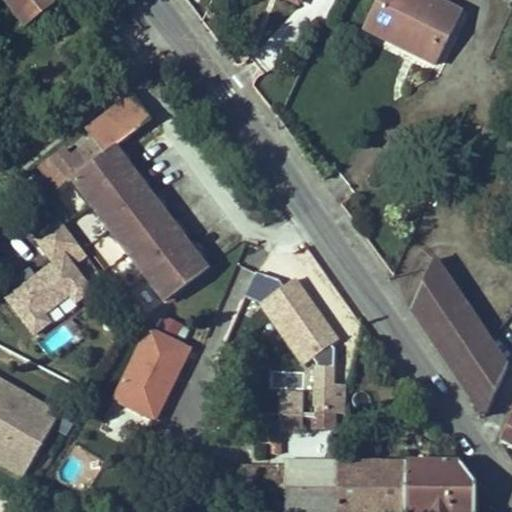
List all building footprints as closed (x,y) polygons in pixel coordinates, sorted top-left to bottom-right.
[(5,0),(25,26),(32,20),(16,0),(5,0)] [(16,0),(32,20),(57,1),(56,0),(16,0)] [(462,14),(434,0),(377,0),(363,29),(436,65),(462,14)] [(72,180),(164,301),(207,269),(115,148),(151,120),(133,96),(87,130),(95,141),(59,168),(69,182),(72,180)] [(57,191),(69,182),(59,168),(47,178),(57,191)] [(76,267),(87,258),(59,220),(35,238),(55,264),(9,299),(36,334),(52,322),(46,314),(72,295),(78,303),(94,291),(76,267)] [(434,260),(410,309),(484,417),(509,367),(434,260)] [(261,272),(253,292),(272,300),(280,279),(261,272)] [(339,337),(297,276),(259,302),(300,363),(339,337)] [(48,354),(74,337),(65,324),(39,341),(48,354)] [(111,401),(157,422),(193,345),(147,324),(111,401)] [(314,411),(314,430),(333,431),(334,413),(345,413),(346,385),(334,385),(334,368),(315,368),(315,396),(314,411)] [(59,415),(0,380),(0,462),(24,476),(59,415)] [(281,396),(280,430),(304,430),(304,411),(304,396),(281,396)] [(315,396),(304,396),(304,411),(314,411),(315,396)] [(511,418),(500,443),(511,448),(511,418)] [(280,455),(280,430),(266,429),(266,454),(280,455)] [(256,490),(256,470),(223,470),(166,440),(158,456),(224,489),(256,490)] [(285,490),(284,511),(492,511),(461,465),(285,463),(285,470),(285,490)] [(256,490),(285,490),(285,470),(256,470),(256,490)]
